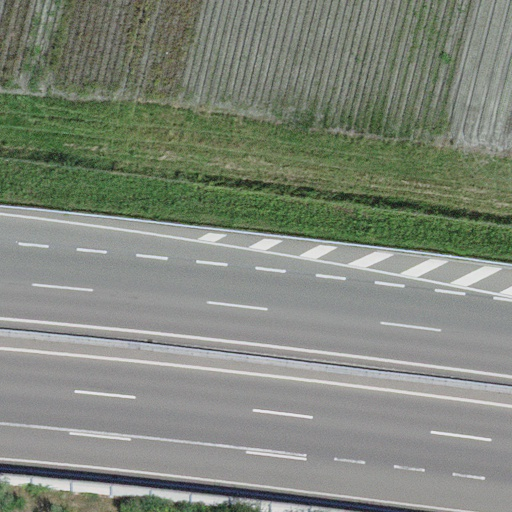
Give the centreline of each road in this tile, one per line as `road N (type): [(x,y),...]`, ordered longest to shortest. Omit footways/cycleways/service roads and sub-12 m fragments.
road 1 (motorway): [(511,333),(0,275)]
road 2 (motorway): [(0,383),(511,441)]
